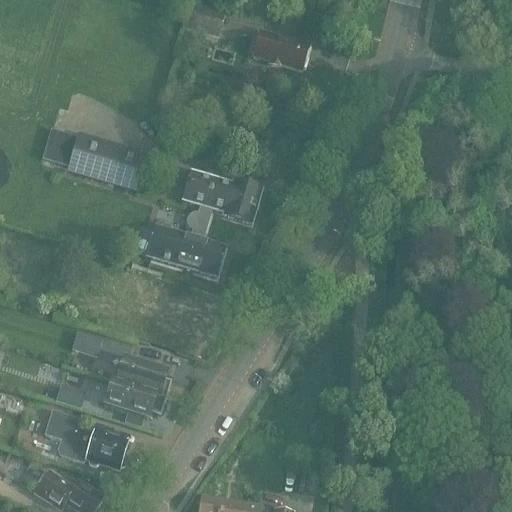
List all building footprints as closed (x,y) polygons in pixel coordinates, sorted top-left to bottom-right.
[(182,32),(218,41),(225,17),(189,7),(182,32)] [(280,72),(281,70),(303,75),(304,72),(307,73),(309,63),(306,62),(309,51),(275,41),(259,37),(253,62),(268,66),(268,67),(271,67),(270,70),(280,72)] [(66,174),(139,196),(149,157),(77,136),(66,174)] [(225,218),(225,221),(253,228),(262,193),(234,185),(233,188),(190,177),(183,206),(201,211),(212,214),(225,218)] [(204,247),(212,214),(201,211),(199,219),(194,219),(191,221),(188,226),(188,230),(191,234),(194,236),(192,244),(204,247)] [(227,253),(204,247),(192,244),(157,235),(156,237),(158,237),(151,263),(150,262),(149,265),(219,283),(227,253)] [(138,343),(180,354),(185,332),(198,335),(207,297),(136,280),(128,310),(119,307),(115,321),(142,328),(138,343)] [(73,352),(95,360),(101,345),(78,337),(73,352)] [(124,365),(117,387),(167,402),(172,386),(165,384),(167,378),(124,365)] [(151,417),(162,420),(167,402),(117,387),(113,386),(106,410),(149,423),(151,417)] [(83,398),(60,390),(55,405),(78,413),(83,398)] [(52,415),(44,440),(61,445),(58,455),(59,459),(83,466),(87,464),(89,468),(95,470),(99,467),(121,474),(128,449),(94,438),(93,439),(75,433),(78,424),(52,415)] [(50,476),(49,475),(46,480),(40,486),(38,493),(35,498),(36,498),(37,497),(52,507),(51,508),(52,509),(55,505),(63,510),(62,511),(63,511),(66,508),(71,511),(97,511),(104,502),(79,486),(78,488),(69,482),(66,481),(63,482),(60,484),(49,477),(50,476)] [(259,511),(260,511),(201,502),(199,511),(259,511)]
